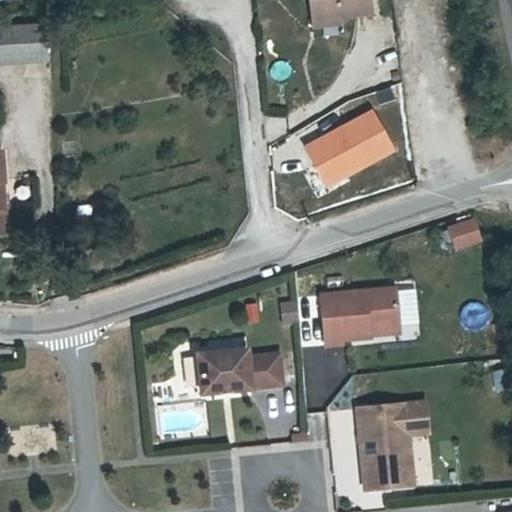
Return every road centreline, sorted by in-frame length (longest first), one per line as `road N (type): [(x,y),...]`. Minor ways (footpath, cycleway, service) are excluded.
road 1 (unknown): [(255,137),(229,51),(213,31),(27,2)]
road 2 (residential): [(214,0),(237,15),(271,254)]
road 3 (unclassified): [(271,254),(511,181)]
road 4 (unclassified): [(78,319),(271,254)]
road 5 (residential): [(91,511),(78,319)]
